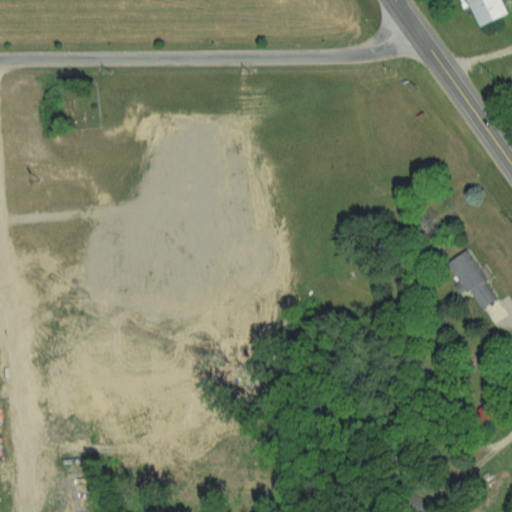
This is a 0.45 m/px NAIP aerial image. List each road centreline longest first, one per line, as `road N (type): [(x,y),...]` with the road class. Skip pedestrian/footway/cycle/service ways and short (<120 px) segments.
road 1 (residential): [(0,60),(353,56),(387,53),(422,36)]
road 2 (secondary): [(511,164),(396,0)]
